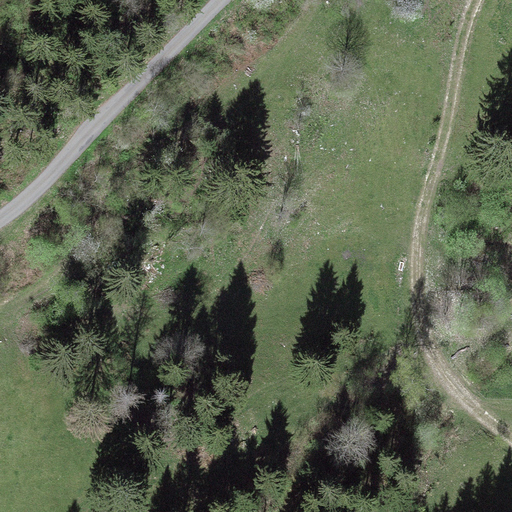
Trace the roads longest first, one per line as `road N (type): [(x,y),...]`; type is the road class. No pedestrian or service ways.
road 1 (track): [(474,0),(417,234),(416,298),(428,347),(451,384),(511,438)]
road 2 (unclassified): [(0,218),(219,0)]
